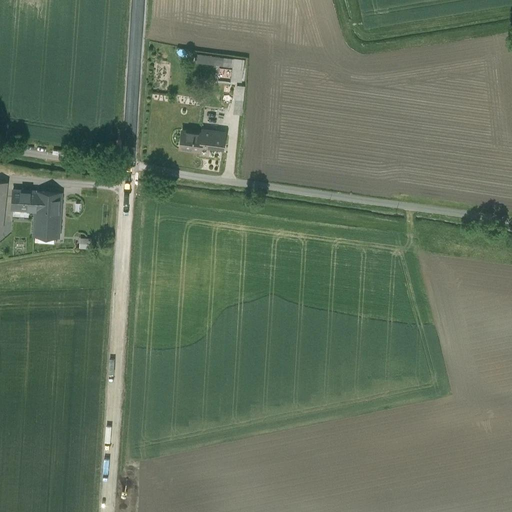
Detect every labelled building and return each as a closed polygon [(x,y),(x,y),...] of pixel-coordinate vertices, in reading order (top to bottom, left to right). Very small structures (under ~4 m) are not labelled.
[(243,69),(232,68),(231,78),(241,80),(243,69)] [(236,83),(232,111),(241,112),(245,84),(236,83)] [(209,132),(182,129),(180,145),(200,148),(201,142),(222,145),(224,131),(209,129),(209,132)] [(38,190),(12,187),(10,204),(36,207),(38,190)] [(61,193),(38,190),(36,207),(33,231),(56,234),(61,193)]
